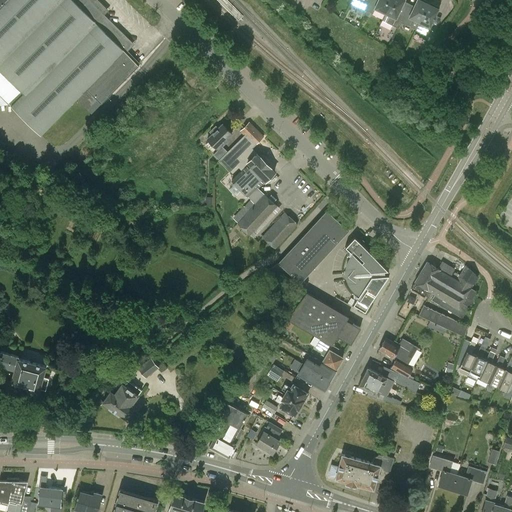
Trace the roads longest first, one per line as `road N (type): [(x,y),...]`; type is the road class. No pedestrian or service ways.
road 1 (residential): [(416,250),(156,0)]
road 2 (secondary): [(283,487),(139,450),(0,444)]
road 3 (secondary): [(283,487),(416,250)]
road 4 (secondary): [(416,250),(500,107)]
